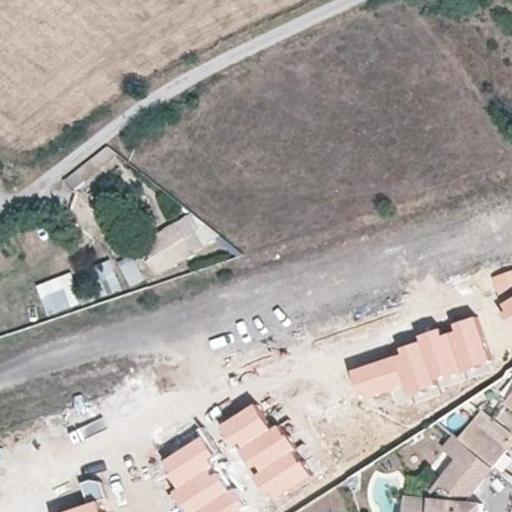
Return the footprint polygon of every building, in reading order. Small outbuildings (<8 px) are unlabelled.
[(204,245),(195,233),(186,238),(194,251),(204,245)] [(120,259),(129,282),(147,275),(138,251),(120,259)] [(104,289),(120,288),(118,258),(102,259),(104,289)] [(511,269),(492,277),(503,303),(511,296),(511,269)] [(38,279),(44,304),(79,296),(73,271),(38,279)] [(511,296),(503,303),(499,305),(511,323),(511,296)] [(400,355),(350,370),(358,396),(403,382),(409,400),(440,390),(438,383),(489,366),(473,316),(451,323),(454,331),(439,335),(437,329),(416,335),(418,342),(397,348),(400,355)] [(255,406),(222,426),(266,497),(304,474),(275,428),(271,430),(255,406)] [(473,421),(458,439),(494,468),(508,449),(473,421)] [(474,492),(494,468),(458,439),(456,437),(444,452),(455,461),(442,479),(456,491),(474,492)] [(217,464),(201,438),(161,462),(177,488),(172,491),(184,511),(243,511),(244,511),(232,492),(228,494),(211,467),(217,464)] [(486,511),(487,498),(407,493),(405,511),(486,511)] [(97,511),(94,502),(65,511),(97,511)]
